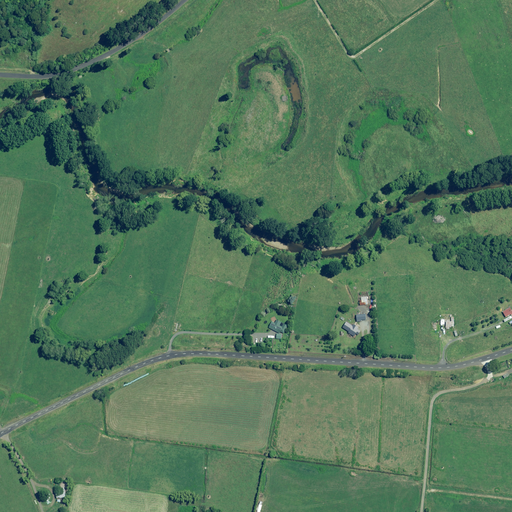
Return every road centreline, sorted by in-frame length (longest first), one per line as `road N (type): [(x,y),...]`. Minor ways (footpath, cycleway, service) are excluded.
road 1 (unclassified): [(511,349),(432,368),(161,355),(0,432)]
road 2 (unclassified): [(184,0),(74,69),(0,74)]
